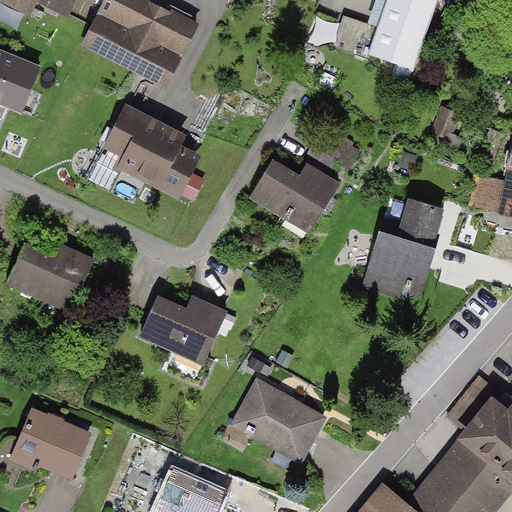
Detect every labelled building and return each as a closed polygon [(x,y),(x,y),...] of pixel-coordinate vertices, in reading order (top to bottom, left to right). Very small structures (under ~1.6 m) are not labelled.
[(8,0),(31,11),(37,0),(41,0),(70,15),(77,0),(8,0)] [(107,0),(86,43),(167,84),(196,26),(143,0),(107,0)] [(414,69),(438,0),(388,0),(378,29),(345,17),(340,32),(338,41),(343,50),(370,59),(371,55),(414,69)] [(511,22),(508,21),(500,58),(511,59),(511,22)] [(41,68),(0,51),(0,100),(24,110),(41,68)] [(124,166),(178,194),(180,192),(193,199),(202,182),(187,174),(195,159),(175,148),(180,139),(128,111),(118,131),(137,141),(124,166)] [(317,140),(309,152),(333,167),(341,154),(317,140)] [(290,212),(314,226),(340,184),(314,168),(306,180),(274,160),(252,196),(287,217),(290,212)] [(511,167),(503,211),(511,213),(511,167)] [(474,174),(468,204),(489,208),(495,178),(474,174)] [(411,200),(403,226),(384,221),(366,285),(406,296),(415,265),(428,269),(445,209),(411,200)] [(49,293),(74,305),(94,261),(67,248),(61,261),(26,245),(9,283),(46,300),(49,293)] [(181,345),(207,357),(227,313),(199,300),(194,312),(159,297),(142,334),(178,351),(181,345)] [(250,431),(301,459),(324,419),(259,383),(240,416),(254,424),(250,431)] [(511,414),(510,416),(495,404),(467,437),(470,440),(416,508),(388,486),(366,511),(489,511),(511,485),(511,414)] [(32,410),(15,451),(72,475),(89,435),(32,410)] [(163,487),(156,502),(162,505),(158,511),(216,511),(224,493),(175,472),(168,489),(163,487)]
